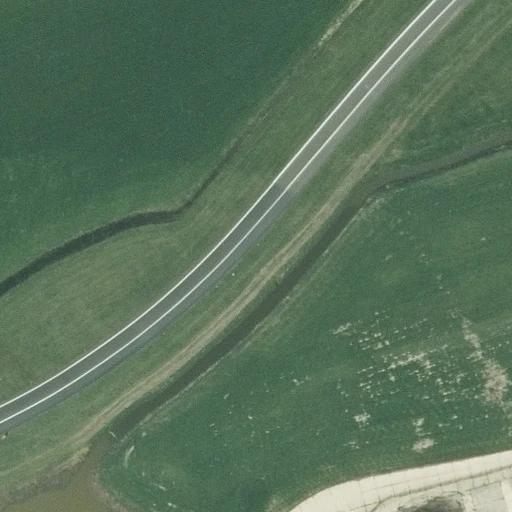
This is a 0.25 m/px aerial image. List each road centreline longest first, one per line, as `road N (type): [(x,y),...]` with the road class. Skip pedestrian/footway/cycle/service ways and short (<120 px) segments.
road 1 (motorway): [(0,412),(93,358),(181,288),(444,0)]
road 2 (track): [(375,511),(511,467)]
